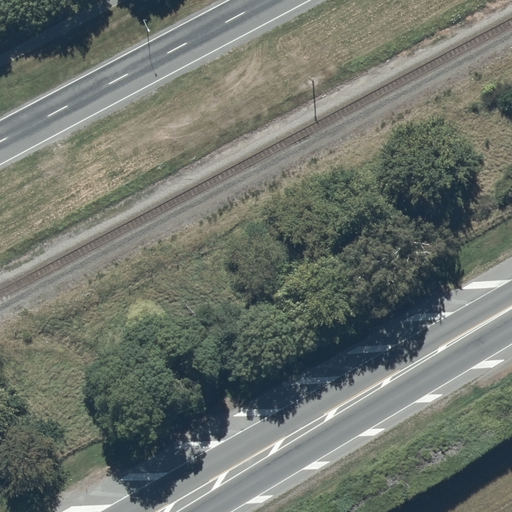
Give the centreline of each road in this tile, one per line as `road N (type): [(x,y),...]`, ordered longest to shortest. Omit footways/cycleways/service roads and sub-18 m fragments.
road 1 (trunk): [(511,305),(160,511)]
road 2 (secondary): [(0,143),(270,0)]
